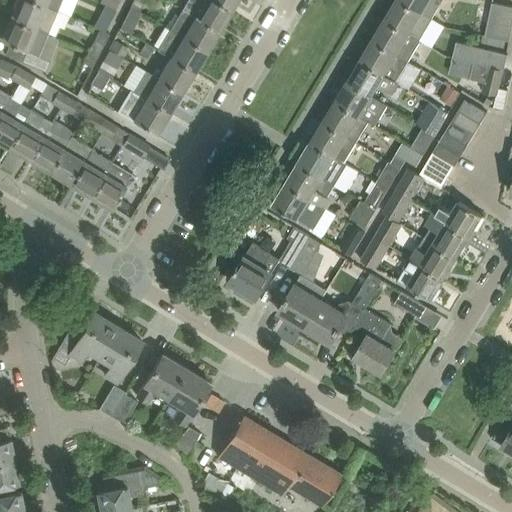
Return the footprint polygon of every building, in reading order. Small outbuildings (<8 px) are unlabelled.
[(58,10),(34,0),(17,0),(11,17),(48,32),(58,10)] [(34,0),(58,10),(61,0),(34,0)] [(101,0),(100,2),(105,5),(106,4),(106,5),(115,9),(120,0),(101,0)] [(133,0),(131,5),(140,11),(145,0),(133,0)] [(189,0),(184,9),(220,30),(232,10),(216,0),(189,0)] [(216,0),(232,10),(237,0),(216,0)] [(401,0),(397,0),(386,19),(419,38),(432,18),(401,0)] [(401,0),(432,18),(442,0),(401,0)] [(511,5),(492,2),(484,43),(505,47),(506,40),(510,39),(511,29),(511,5)] [(115,9),(106,5),(106,4),(105,5),(100,15),(110,20),(115,9)] [(139,11),(140,11),(131,5),(131,6),(132,7),(121,27),(131,33),(142,13),(139,11)] [(172,29),(207,51),(220,30),(184,9),(172,29)] [(48,32),(11,17),(1,40),(26,50),(22,61),(46,71),(49,65),(37,59),(48,32)] [(374,39),(409,60),(421,40),(419,38),(386,19),(374,39)] [(100,29),(89,51),(99,56),(110,34),(100,29)] [(159,50),(171,57),(195,71),(207,51),(172,29),(159,50)] [(396,81),(397,80),(409,60),(374,39),(362,60),(396,81)] [(115,40),(110,49),(124,58),(130,48),(115,40)] [(454,56),(475,62),(475,61),(505,67),(508,53),(458,41),(454,56)] [(146,42),(139,53),(147,58),(154,47),(146,42)] [(110,49),(98,69),(110,76),(115,68),(118,69),(124,58),(110,49)] [(93,67),(99,56),(89,51),(83,62),(93,67)] [(171,57),(158,77),(183,92),(195,71),(171,57)] [(9,77),(18,83),(19,81),(25,70),(17,66),(0,58),(0,74),(8,78),(9,77)] [(362,60),(349,81),(373,95),(379,85),(394,94),(400,83),(397,80),(396,81),(362,60)] [(504,69),(505,67),(475,61),(475,62),(471,78),(486,81),(483,91),(497,94),(503,69),(504,69)] [(97,99),(110,76),(98,69),(98,70),(99,71),(86,93),(97,99)] [(36,76),(25,70),(19,81),(30,87),(36,76)] [(135,91),(142,95),(170,113),(183,92),(158,77),(147,70),(135,91)] [(373,95),(349,81),(337,101),(370,121),(376,124),(389,104),(373,95)] [(51,102),(60,108),(67,96),(58,91),(47,84),(42,92),(40,95),(51,102)] [(449,84),(441,97),(453,104),(461,91),(449,84)] [(158,134),(170,113),(142,95),(129,116),(158,134)] [(60,108),(81,120),(88,108),(67,96),(60,108)] [(2,112),(0,114),(0,141),(9,147),(31,109),(11,97),(2,112)] [(459,109),(481,123),(488,112),(466,98),(459,109)] [(337,101),(325,122),(357,141),(370,121),(337,101)] [(417,122),(424,126),(425,126),(437,133),(449,113),(437,105),(429,101),(417,122)] [(81,120),(102,133),(109,121),(88,108),(81,120)] [(31,109),(9,147),(30,159),(43,136),(52,122),(31,109)] [(452,120),(474,134),(481,123),(459,109),(452,120)] [(446,131),(468,144),(474,134),(452,120),(446,131)] [(109,121),(102,133),(111,138),(118,127),(109,121)] [(325,122),(312,142),(345,162),(357,141),(325,122)] [(424,126),(412,146),(425,154),(437,133),(425,126),(424,126)] [(439,141),(461,155),(468,144),(446,131),(439,141)] [(143,157),(150,146),(129,133),(122,144),(143,157)] [(43,136),(30,159),(50,171),(64,148),(65,147),(44,134),(43,136)] [(64,148),(50,171),(71,183),(84,161),(92,148),(72,136),(72,135),(64,148)] [(433,152),(455,166),(461,155),(439,141),(433,152)] [(308,150),(305,148),(298,160),(301,162),(300,163),(336,184),(347,191),(360,171),(345,162),(312,142),(308,150)] [(417,165),(425,154),(412,146),(412,147),(404,142),(397,153),(417,165)] [(84,161),(71,183),(92,196),(105,173),(112,161),(92,149),(93,148),(92,148),(84,161)] [(433,152),(426,163),(448,176),(455,166),(433,152)] [(390,160),(377,181),(389,189),(402,168),(390,160)] [(105,173),(92,196),(113,208),(126,186),(126,185),(133,174),(112,161),(105,173)] [(288,184),(328,208),(334,199),(329,196),(336,184),(300,163),(288,184)] [(426,163),(420,173),(426,177),(426,178),(442,187),(448,176),(426,163)] [(409,167),(395,190),(412,201),(426,178),(426,177),(420,173),(409,167)] [(377,181),(365,202),(377,209),(389,189),(377,181)] [(316,229),(328,208),(288,184),(275,204),(316,229)] [(382,211),(388,214),(400,222),(412,201),(395,190),(382,211)] [(357,221),(355,224),(366,231),(369,227),(366,226),(377,209),(365,202),(361,200),(351,217),(357,221)] [(432,213),(470,235),(483,214),(459,200),(453,211),(440,203),(433,213),(433,212),(432,213)] [(432,227),(425,237),(457,256),(470,235),(432,213),(426,223),(432,227)] [(388,214),(375,235),(391,245),(404,224),(400,222),(388,214)] [(352,255),(366,231),(355,224),(341,248),(352,255)] [(280,260),(292,267),(311,235),(296,226),(289,237),(293,239),(280,260)] [(311,235),(292,267),(303,274),(319,248),(322,242),(311,235)] [(377,268),(391,245),(375,235),(361,259),(377,268)] [(411,257),(412,258),(444,277),(457,256),(425,237),(419,247),(418,246),(411,257)] [(263,267),(272,253),(253,242),(230,281),(257,297),(272,272),(263,267)] [(412,258),(399,279),(431,299),(432,297),(436,299),(442,288),(439,286),(444,277),(412,258)] [(323,296),(306,326),(332,342),(340,328),(350,334),(355,326),(366,307),(366,308),(383,279),(372,272),(354,302),(350,300),(340,303),(339,305),(323,296)] [(323,296),(328,289),(303,274),(281,311),(306,326),(323,296)] [(396,302),(400,304),(417,315),(424,304),(402,290),(396,302)] [(366,308),(366,307),(355,326),(368,334),(355,356),(383,372),(396,350),(380,341),(391,322),(366,308)] [(88,349),(99,356),(118,326),(94,311),(81,333),(70,327),(53,356),(65,364),(71,353),(82,360),(88,349)] [(118,326),(99,356),(111,363),(105,374),(117,381),(142,340),(118,326)] [(152,393),(166,401),(187,367),(163,353),(144,384),(137,396),(147,402),(152,393)] [(187,367),(166,401),(179,410),(174,418),(184,424),(192,412),(192,413),(211,382),(187,367)] [(99,408),(111,415),(124,394),(112,387),(99,408)] [(212,393),(206,403),(219,411),(226,401),(212,393)] [(124,394),(111,415),(125,421),(137,401),(124,394)] [(218,456),(235,466),(283,494),(289,485),(322,505),(341,473),(243,414),(218,456)] [(173,443),(187,458),(205,424),(201,422),(196,430),(189,426),(173,443)] [(197,458),(206,464),(227,434),(218,427),(197,458)] [(511,428),(502,444),(511,450),(511,428)] [(0,463),(23,459),(21,449),(21,447),(12,449),(10,437),(8,438),(0,439),(0,463)] [(26,470),(23,459),(0,463),(0,486),(19,483),(17,472),(26,470)] [(90,503),(91,511),(107,511),(131,508),(146,505),(131,507),(129,496),(143,493),(142,486),(161,482),(160,476),(143,466),(102,474),(105,489),(97,491),(99,501),(90,503)] [(0,511),(32,511),(34,511),(31,500),(23,501),(21,491),(0,494),(0,511)] [(417,511),(455,511),(431,494),(419,510),(417,511)]
